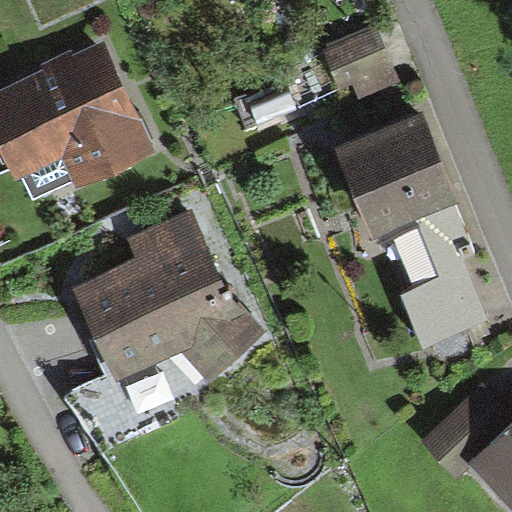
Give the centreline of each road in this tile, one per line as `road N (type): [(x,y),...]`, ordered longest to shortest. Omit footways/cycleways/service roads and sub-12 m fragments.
road 1 (residential): [(511,231),(409,0)]
road 2 (residential): [(0,359),(86,511)]
